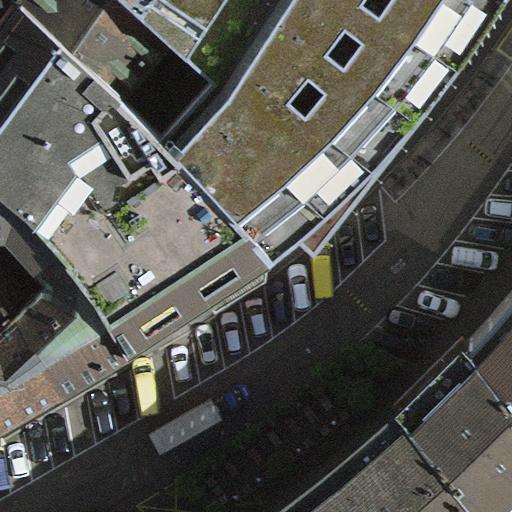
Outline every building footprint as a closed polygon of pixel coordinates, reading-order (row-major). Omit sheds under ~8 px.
[(164,39),(120,0),(19,0),(15,7),(156,140),(209,80),(179,53),(156,80),(141,66),(164,39)] [(209,80),(156,140),(267,259),(294,238),(309,252),(415,118),(448,77),(500,0),(120,0),(164,39),(179,53),(209,80)] [(0,192),(25,213),(124,352),(267,259),(156,140),(15,7),(10,13),(1,14),(0,15),(0,192)] [(54,392),(124,352),(25,213),(0,192),(0,237),(1,237),(39,281),(37,293),(11,318),(54,392)] [(511,293),(465,348),(511,410),(511,293)] [(0,423),(54,392),(11,318),(0,302),(0,423)] [(421,375),(389,407),(391,408),(470,511),(511,511),(511,410),(465,348),(457,339),(421,375)] [(470,511),(391,408),(305,480),(259,511),(470,511)]
